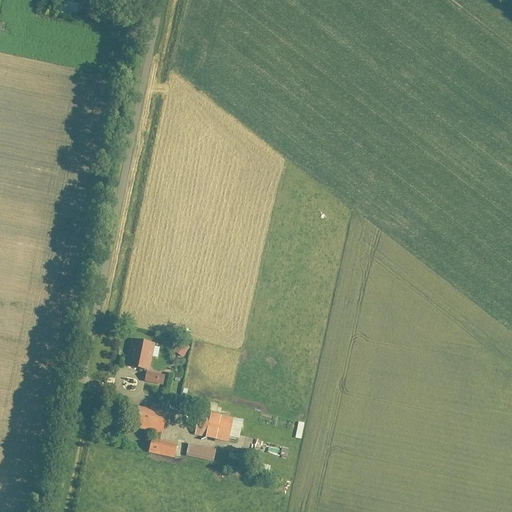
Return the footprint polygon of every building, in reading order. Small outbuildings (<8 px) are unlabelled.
[(63,4),(60,16),(76,20),(79,8),(63,4)] [(180,345),(174,354),(182,360),(188,351),(180,345)] [(139,346),(133,376),(146,378),(145,386),(149,387),(147,398),(162,401),(164,390),(166,390),(168,382),(148,378),(154,349),(139,346)] [(161,415),(134,411),(130,434),(147,436),(143,459),(166,463),(170,442),(157,440),(161,415)] [(224,438),(235,440),(238,425),(195,415),(189,442),(222,449),(224,438)]
